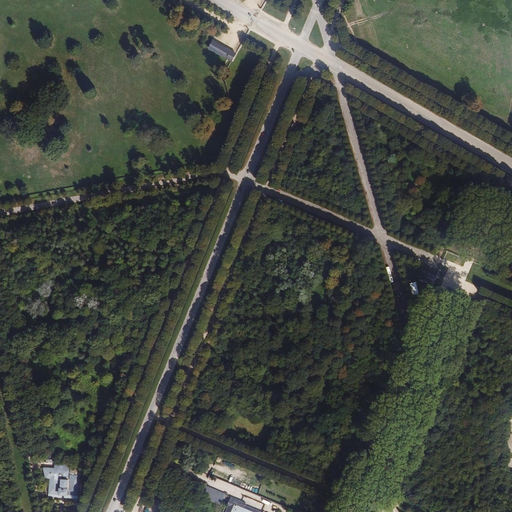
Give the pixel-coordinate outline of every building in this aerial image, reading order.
[(209,49),(232,62),(237,53),(214,40),(209,49)] [(422,271),(417,282),(431,287),(435,276),(422,271)] [(50,483),(44,483),(46,490),(50,488),(57,488),(57,493),(80,494),(79,475),(86,475),(86,469),(47,468),(47,474),(48,475),(50,483)] [(198,500),(221,510),(226,498),(205,489),(198,500)] [(243,511),(246,506),(230,500),(224,511),(243,511)]
